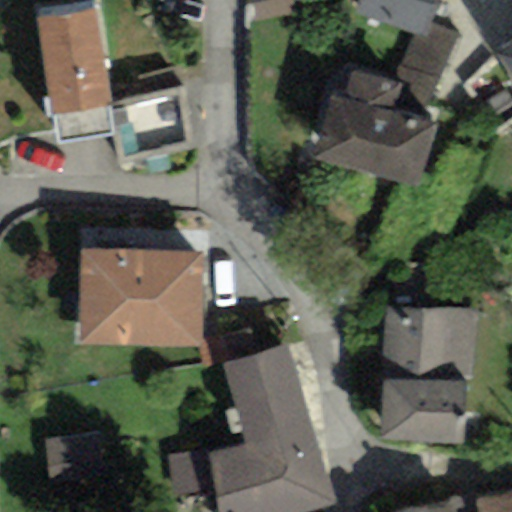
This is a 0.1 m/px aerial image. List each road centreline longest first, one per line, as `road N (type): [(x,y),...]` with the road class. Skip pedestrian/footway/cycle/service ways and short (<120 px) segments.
road 1 (residential): [(342,511),(346,472),(306,263),(255,208),(228,195)]
road 2 (residential): [(0,189),(228,195)]
road 3 (residential): [(228,195),(218,0)]
road 4 (track): [(511,469),(346,472)]
